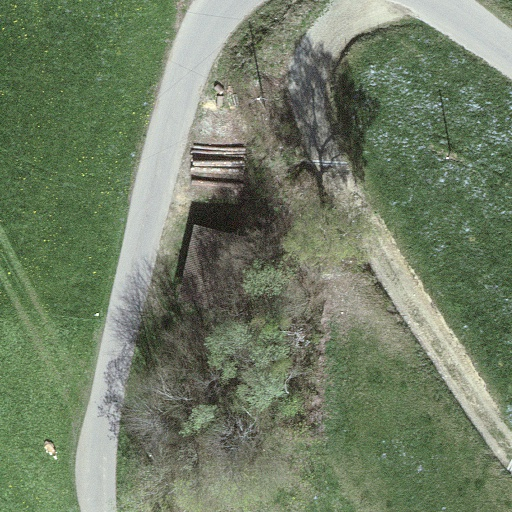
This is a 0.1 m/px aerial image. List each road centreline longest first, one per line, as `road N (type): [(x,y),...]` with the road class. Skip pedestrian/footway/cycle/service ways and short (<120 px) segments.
road 1 (track): [(511,451),(414,317),(357,221),(315,124),(307,84),(316,41),(377,0)]
road 2 (track): [(214,0),(181,85),(116,357),(97,511)]
